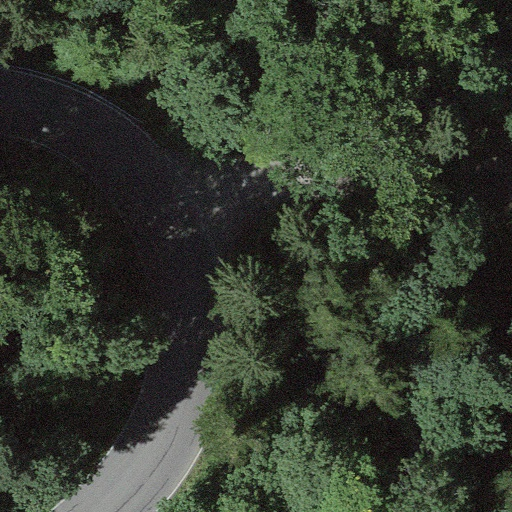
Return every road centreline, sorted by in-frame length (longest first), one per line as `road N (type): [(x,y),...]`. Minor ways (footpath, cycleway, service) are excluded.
road 1 (tertiary): [(104,511),(139,482),(189,362),(163,221),(75,123),(0,95)]
road 2 (track): [(163,221),(280,174),(511,174)]
